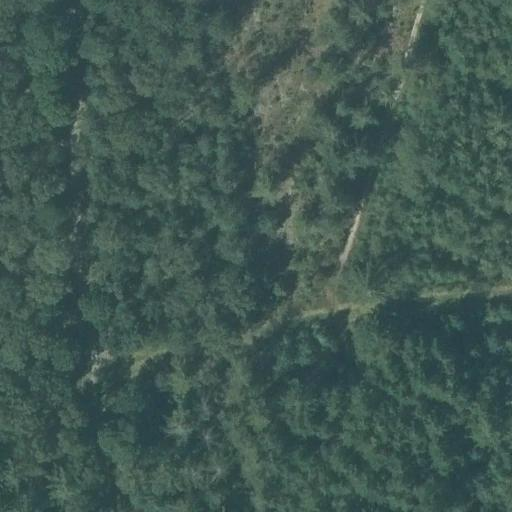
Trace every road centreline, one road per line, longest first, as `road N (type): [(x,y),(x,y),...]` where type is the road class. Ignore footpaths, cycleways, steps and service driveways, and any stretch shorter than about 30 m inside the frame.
road 1 (unknown): [(309,511),(359,415),(335,275),(396,117),(422,0)]
road 2 (track): [(88,374),(67,194),(59,0)]
road 3 (track): [(88,374),(349,324)]
road 4 (track): [(103,511),(88,374)]
